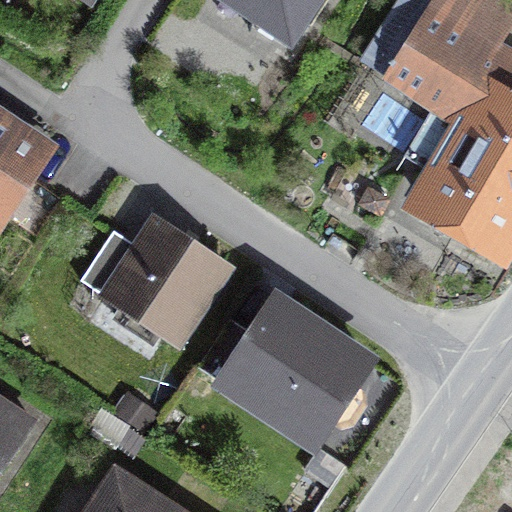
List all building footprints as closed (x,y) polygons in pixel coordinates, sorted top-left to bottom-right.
[(313,0),(232,0),(288,37),(313,0)] [(511,20),(511,10),(493,0),(435,0),(431,8),(417,0),(407,0),(369,62),(428,101),(438,85),(467,102),(452,127),(467,135),(419,214),(445,230),(450,228),(453,223),(495,249),(511,220),(511,57),(495,48),(511,20)] [(0,212),(42,150),(0,122),(0,212)] [(176,344),(227,268),(157,220),(138,248),(114,231),(81,281),(176,344)] [(353,386),(369,362),(277,301),(253,336),(229,320),(197,367),(221,383),(312,445),(328,421),(341,429),(353,426),(366,407),(365,394),(353,386)] [(0,470),(32,423),(0,401),(0,470)] [(171,511),(116,476),(93,511),(171,511)]
